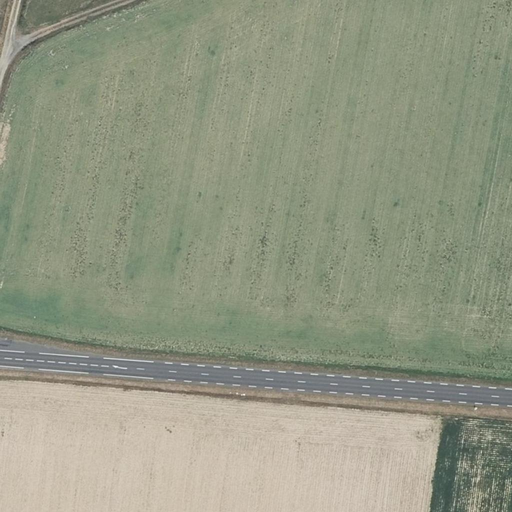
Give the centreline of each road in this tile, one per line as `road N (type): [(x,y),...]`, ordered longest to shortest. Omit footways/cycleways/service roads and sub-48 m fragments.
road 1 (secondary): [(0,357),(511,396)]
road 2 (track): [(12,46),(128,0)]
